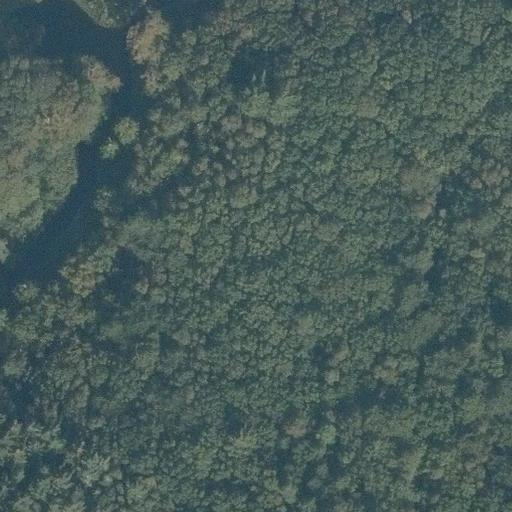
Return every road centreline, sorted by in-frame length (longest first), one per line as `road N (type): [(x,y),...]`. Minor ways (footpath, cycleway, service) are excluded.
road 1 (unknown): [(323,142),(298,163),(283,191),(279,258),(262,297),(218,345),(206,372),(242,427),(229,457),(172,511)]
road 2 (track): [(421,511),(433,310),(425,171)]
road 3 (unknown): [(323,142),(394,94),(511,38)]
